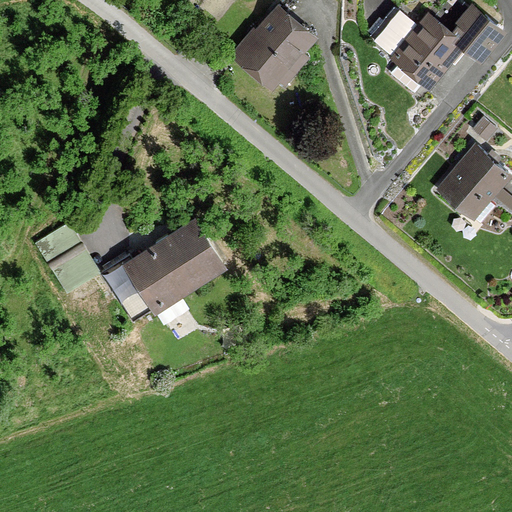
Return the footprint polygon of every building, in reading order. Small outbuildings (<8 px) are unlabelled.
[(401,0),(376,34),(394,47),(419,14),(401,0)] [(313,35),(271,2),(226,61),(268,93),(313,35)] [(448,36),(421,15),(385,60),(424,91),(456,51),(475,66),(501,33),(469,9),(448,36)] [(506,176),(468,146),(431,192),(468,222),(506,176)] [(37,236),(68,285),(102,263),(71,214),(37,236)] [(188,221),(116,264),(146,314),(218,271),(188,221)]
